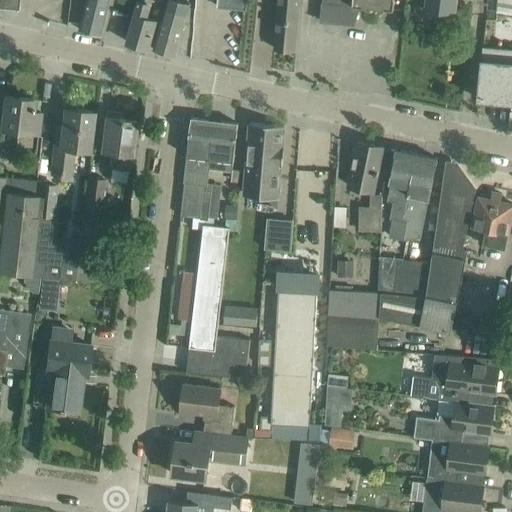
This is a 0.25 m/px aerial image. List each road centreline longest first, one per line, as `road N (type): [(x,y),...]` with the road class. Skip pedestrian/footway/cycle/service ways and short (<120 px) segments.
road 1 (residential): [(124,500),(176,75)]
road 2 (residential): [(511,148),(176,75)]
road 3 (residential): [(176,75),(0,35)]
road 4 (residential): [(124,500),(0,482)]
